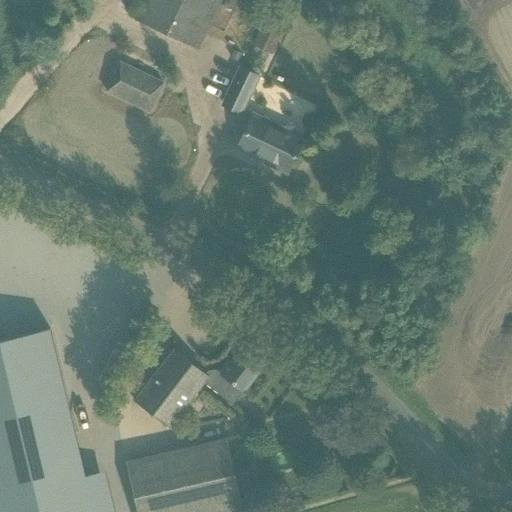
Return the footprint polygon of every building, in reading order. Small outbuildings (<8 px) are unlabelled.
[(143,0),(143,1),(135,19),(198,49),(207,31),(221,0),(143,0)] [(233,0),(222,0),(219,7),(229,11),(234,1),(233,0)] [(271,6),(253,45),(258,47),(271,54),(290,15),(276,8),(271,6)] [(235,50),(231,58),(237,60),(241,53),(235,50)] [(150,112),(163,83),(120,63),(106,91),(150,112)] [(240,114),(256,76),(240,68),(222,106),(240,114)] [(237,149),(287,173),(303,139),(253,115),(237,149)] [(371,115),(368,134),(400,139),(403,120),(371,115)] [(102,511),(60,328),(0,342),(0,511),(102,511)] [(233,405),(250,382),(263,366),(242,350),(231,363),(229,361),(221,372),(217,369),(208,371),(205,375),(174,350),(134,401),(169,427),(204,383),(233,405)] [(229,511),(242,509),(225,438),(124,461),(136,511),(229,511)]
